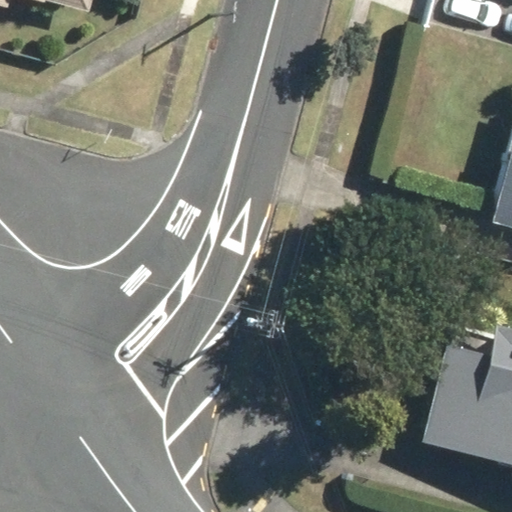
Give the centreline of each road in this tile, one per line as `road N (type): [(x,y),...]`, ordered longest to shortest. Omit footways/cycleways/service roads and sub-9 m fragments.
road 1 (residential): [(274,0),(222,194),(176,282),(128,330),(27,370)]
road 2 (residential): [(131,511),(27,370)]
